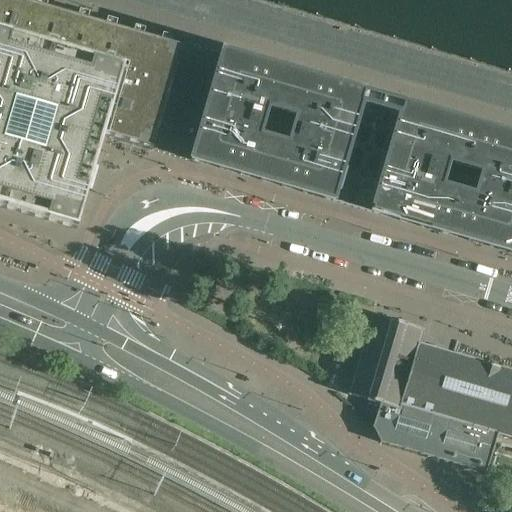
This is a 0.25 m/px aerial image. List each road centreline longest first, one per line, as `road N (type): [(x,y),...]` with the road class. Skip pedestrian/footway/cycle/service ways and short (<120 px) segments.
road 1 (primary): [(405,511),(104,330)]
road 2 (primary): [(90,363),(358,511)]
road 3 (tertiary): [(243,218),(511,298)]
road 4 (tertiary): [(243,218),(183,201),(135,209),(114,231),(78,316)]
road 5 (tertiary): [(104,330),(149,248),(181,228),(243,218)]
